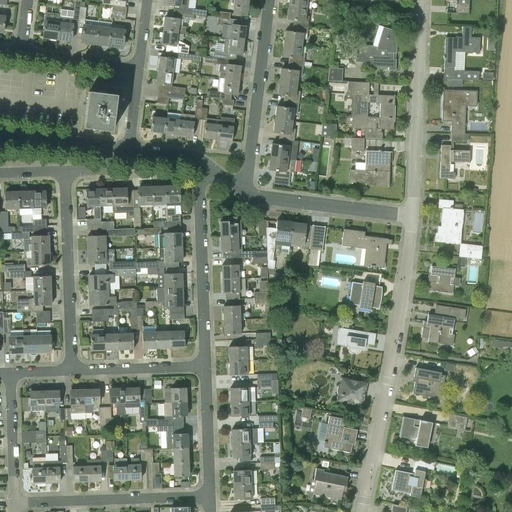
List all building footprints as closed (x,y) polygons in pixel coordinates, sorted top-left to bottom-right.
[(173,12),(194,15),(206,16),(207,10),(181,7),(182,0),(166,0),(166,6),(173,7),(173,12)] [(239,0),(234,0),(233,13),(247,15),(249,1),(239,0)] [(289,0),(289,7),(307,9),(308,2),(311,2),(311,0),(289,0)] [(455,14),(469,14),(469,7),(459,7),(459,0),(446,0),(446,1),(456,2),(455,14)] [(73,22),(78,23),(80,7),(81,1),(75,1),(73,11),(72,22),(73,22)] [(295,27),(308,28),(309,17),(306,16),(307,9),(289,7),(287,19),(296,21),(295,27)] [(60,9),(59,17),(57,39),(71,41),(73,24),(73,22),(72,22),(73,11),(60,9)] [(163,31),(178,33),(185,34),(186,27),(179,26),(180,19),(194,21),(194,15),(173,12),(172,18),(164,17),(163,31)] [(43,38),(57,39),(59,17),(47,15),(46,21),(45,21),(43,38)] [(81,42),(95,44),(97,27),(84,25),(81,42)] [(229,39),(244,41),(245,27),(231,25),(229,39)] [(95,44),(109,46),(112,29),(97,27),(95,44)] [(284,44),(302,46),(303,39),(306,40),(308,28),(295,27),(294,32),(286,31),(284,44)] [(369,63),(368,67),(388,68),(388,70),(396,70),(396,59),(393,59),(393,53),(396,53),(397,31),(383,27),(377,47),(372,47),(372,46),(355,45),(355,62),(369,63)] [(112,29),(109,46),(123,48),(125,30),(112,29)] [(168,52),(178,53),(187,54),(189,46),(185,45),(179,44),(180,41),(177,40),(178,33),(163,31),(161,45),(169,46),(168,52)] [(444,67),(454,67),(455,52),(479,53),(480,38),(456,37),(456,38),(445,37),(444,67)] [(213,58),(224,59),(225,53),(242,55),(244,41),(229,39),(225,39),(223,53),(214,51),(213,58)] [(291,64),(303,66),(311,67),(312,63),(304,62),(304,54),(301,54),(302,46),(284,44),(282,57),(291,58),(291,64)] [(180,60),(181,60),(189,61),(200,62),(201,56),(187,54),(178,53),(177,59),(180,60)] [(158,71),(173,73),(175,58),(160,57),(158,71)] [(219,78),(239,81),(241,67),(224,64),(224,59),(213,58),(204,57),(204,61),(205,62),(219,64),(218,72),(220,72),(219,78)] [(279,82),(297,84),(298,77),(302,77),(303,66),(291,64),(290,70),(281,69),(279,82)] [(328,81),(342,81),(343,69),(329,68),(328,81)] [(467,71),(454,70),(454,79),(466,80),(467,71)] [(156,85),(171,87),(173,73),(158,71),(156,85)] [(222,99),(231,100),(231,94),(237,95),(239,81),(219,78),(217,92),(209,91),(208,97),(222,99)] [(286,102),(298,103),(300,92),(296,91),(297,84),(279,82),(278,95),(287,96),(286,102)] [(380,117),(394,118),(395,96),(369,95),(369,83),(348,82),(347,92),(346,92),(345,99),(351,99),(351,116),(354,116),(367,117),(368,103),(380,103),(380,117)] [(451,122),(451,133),(464,134),(465,106),(476,107),(477,91),(452,90),(452,92),(443,92),(442,121),(451,122)] [(114,117),(118,117),(120,117),(121,111),(115,110),(117,95),(102,93),(88,92),(84,128),(98,129),(112,131),(114,117)] [(200,119),(201,108),(202,100),(197,99),(195,115),(181,114),(180,120),(178,135),(192,137),(194,119),(200,119)] [(275,119),(293,121),(294,114),(297,115),(298,103),(286,102),(285,108),(276,107),(275,119)] [(218,140),(219,125),(220,120),(206,118),(207,109),(201,108),(200,119),(206,120),(203,138),(218,140)] [(354,116),(353,128),(393,130),(394,118),(380,117),(367,117),(354,116)] [(150,132),(165,133),(167,118),(152,117),(150,132)] [(165,133),(178,135),(180,120),(167,118),(165,133)] [(281,139),(294,140),(295,129),(292,129),(293,121),(275,119),(273,132),(282,133),(281,139)] [(321,136),(336,137),(336,125),(322,124),(321,136)] [(219,125),(218,140),(232,141),(233,127),(219,125)] [(464,142),(464,134),(451,133),(451,142),(464,142)] [(351,150),(364,151),(364,139),(352,138),(351,150)] [(270,157),(288,159),(289,152),(292,152),(294,140),(281,139),(281,145),(272,144),(270,157)] [(440,178),(449,179),(450,162),(469,163),(469,151),(453,150),(453,145),(441,145),(440,178)] [(329,178),(330,147),(320,146),(320,178),(329,178)] [(366,183),(366,184),(389,185),(389,172),(386,172),(386,152),(381,152),(381,151),(379,151),(379,152),(366,151),(365,163),(355,163),(355,170),(350,170),(350,183),(366,183)] [(288,159),(270,157),(269,170),(277,171),(277,177),(289,179),(291,167),(287,167),(288,159)] [(152,205),(166,205),(166,186),(151,187),(152,205)] [(166,205),(174,205),(179,205),(179,186),(166,186),(166,205)] [(138,206),(152,205),(151,187),(137,187),(138,206)] [(100,206),(113,206),(114,188),(99,189),(100,206)] [(133,218),(133,208),(133,198),(127,198),(127,188),(114,188),(113,206),(113,213),(126,213),(126,218),(133,218)] [(87,206),(94,206),(94,219),(100,219),(100,206),(99,189),(86,189),(87,206)] [(19,208),(32,208),(31,191),(19,192),(19,208)] [(31,191),(32,208),(46,207),(45,191),(31,191)] [(5,209),(19,208),(19,192),(4,192),(5,209)] [(166,222),(180,221),(180,215),(175,215),(174,205),(166,205),(166,222)] [(79,206),(79,217),(92,217),(92,207),(79,206)] [(435,242),(460,244),(463,210),(452,209),(452,208),(450,207),(449,208),(442,208),(440,233),(436,233),(435,242)] [(220,237),(238,236),(238,225),(241,224),(241,216),(228,217),(228,221),(220,221),(220,237)] [(258,236),(266,236),(266,220),(258,220),(258,236)] [(101,222),(101,230),(107,230),(114,229),(114,221),(101,222)] [(266,237),(267,251),(267,257),(267,264),(267,269),(274,269),(275,261),(273,260),(274,248),(280,249),(281,245),(289,246),(290,244),(292,223),(277,221),(275,238),(266,237)] [(303,249),(309,250),(311,232),(306,231),(306,225),(292,223),(290,244),(303,246),(303,249)] [(318,250),(322,251),(325,227),(312,225),(311,232),(309,250),(307,265),(316,266),(318,250)] [(164,248),(181,247),(181,232),(163,233),(163,234),(161,234),(160,228),(154,228),(143,228),(143,234),(158,234),(159,248),(164,248)] [(134,229),(114,229),(107,230),(107,237),(134,236),(134,229)] [(365,232),(352,230),(343,229),(341,246),(372,250),(371,257),(367,257),(366,266),(383,269),(387,244),(384,244),(384,239),(388,240),(388,239),(364,236),(365,232)] [(49,236),(30,237),(29,237),(29,232),(11,233),(11,240),(24,239),(24,244),(31,244),(31,251),(49,250),(49,236)] [(87,250),(106,250),(106,235),(93,236),(87,236),(87,250)] [(267,251),(239,251),(238,236),(220,237),(221,252),(223,252),(223,259),(252,258),(267,257),(267,251)] [(481,259),(482,246),(462,244),(461,257),(465,257),(481,259)] [(164,248),(164,262),(182,262),(181,247),(164,248)] [(31,265),(31,266),(44,265),(50,265),(49,250),(31,251),(26,251),(26,259),(27,265),(31,265)] [(94,264),(107,264),(106,250),(87,250),(88,264),(94,264)] [(109,262),(109,270),(135,269),(135,261),(109,262)] [(222,279),(239,279),(239,264),(222,265),(222,279)] [(438,283),(429,282),(428,291),(446,293),(447,285),(450,285),(450,278),(454,278),(455,269),(431,266),(430,275),(439,276),(438,283)] [(89,290),(108,290),(108,283),(114,283),(114,276),(123,276),(123,278),(135,277),(135,269),(109,270),(109,275),(88,276),(89,290)] [(164,288),(183,287),(182,273),(163,274),(164,288)] [(33,291),(51,290),(50,277),(33,277),(33,291)] [(223,293),(240,293),(239,279),(222,279),(223,293)] [(352,282),(348,304),(359,306),(358,308),(370,310),(371,308),(378,309),(380,303),(382,293),(382,287),(374,286),(374,283),(363,282),(362,284),(352,282)] [(166,308),(169,308),(183,307),(183,287),(164,288),(165,308),(166,308)] [(22,312),(36,311),(43,311),(42,305),(51,305),(51,290),(33,291),(33,299),(22,299),(22,312)] [(89,305),(109,305),(114,304),(116,304),(116,303),(116,298),(109,298),(108,290),(89,290),(89,305)] [(224,320),(240,320),(240,305),(223,306),(224,320)] [(430,329),(422,328),(421,337),(428,339),(427,342),(437,343),(438,340),(447,342),(450,328),(453,329),(454,319),(428,314),(426,325),(430,325),(430,329)] [(224,334),(241,333),(240,320),(224,320),(224,334)] [(344,347),(348,347),(348,348),(348,350),(349,351),(349,352),(350,352),(351,353),(352,354),(353,354),(355,354),(356,354),(357,353),(358,353),(359,352),(360,351),(360,350),(361,349),(364,350),(365,344),(373,346),(375,334),(339,328),(337,340),(345,341),(344,347)] [(23,353),(37,353),(37,336),(30,336),(30,330),(23,330),(23,336),(22,336),(23,353)] [(157,348),(171,348),(170,331),(156,332),(157,348)] [(170,331),(171,348),(185,347),(184,331),(170,331)] [(143,349),(157,348),(156,332),(142,332),(143,349)] [(118,334),(119,350),(133,349),(133,333),(118,334)] [(91,351),(105,350),(104,334),(91,335),(91,351)] [(105,350),(119,350),(118,334),(104,334),(105,350)] [(9,354),(23,353),(22,336),(9,336),(9,354)] [(37,336),(37,353),(51,352),(50,336),(37,336)] [(229,361),(247,360),(247,346),(229,347),(229,361)] [(230,375),(248,375),(247,360),(229,361),(230,375)] [(445,371),(453,372),(455,364),(446,363),(445,371)] [(441,373),(415,368),(414,377),(418,378),(417,382),(415,382),(413,393),(429,396),(429,397),(437,398),(439,391),(442,391),(445,376),(440,375),(441,373)] [(337,395),(338,396),(337,401),(362,406),(364,398),(361,397),(364,383),(342,378),(341,383),(340,384),(339,384),(338,385),(338,386),(337,386),(337,387),(337,388),(336,389),(336,390),(336,391),(336,392),(336,393),(337,394),(337,395)] [(230,402),(249,402),(255,402),(254,387),(230,388),(230,402)] [(125,409),(125,407),(124,388),(110,389),(111,404),(116,404),(116,409),(125,409)] [(124,388),(125,407),(139,407),(139,422),(145,422),(145,406),(145,403),(144,389),(138,389),(138,388),(124,388)] [(165,403),(186,402),(186,388),(164,388),(165,403)] [(85,405),(99,404),(98,389),(84,390),(85,405)] [(44,391),(45,406),(59,405),(58,390),(44,391)] [(65,409),(65,420),(71,420),(71,413),(85,413),(85,405),(84,390),(70,390),(71,408),(65,409)] [(31,406),(45,406),(44,391),(30,391),(31,406)] [(164,403),(164,417),(164,420),(156,420),(157,426),(172,425),(183,425),(182,416),(187,416),(186,402),(165,403),(164,403)] [(231,417),(249,416),(249,402),(230,402),(231,417)] [(304,406),(302,415),(311,416),(312,407),(304,406)] [(458,428),(464,429),(467,418),(461,416),(458,428)] [(417,422),(405,420),(403,435),(416,437),(415,446),(425,448),(430,422),(417,420),(417,422)] [(173,448),(188,448),(187,434),(172,434),(172,425),(157,426),(157,431),(165,431),(166,448),(173,448)] [(328,425),(323,448),(350,453),(352,444),(354,444),(357,430),(343,427),(343,428),(328,425)] [(232,444),(250,443),(257,443),(257,428),(249,428),(249,429),(231,429),(232,444)] [(232,458),(250,457),(250,443),(232,444),(232,458)] [(173,462),(188,462),(188,448),(173,448),(173,462)] [(395,470),(391,490),(410,494),(410,496),(420,498),(422,488),(425,488),(426,480),(423,479),(427,460),(415,458),(415,459),(417,459),(414,474),(395,470)] [(114,480),(127,480),(127,465),(126,459),(114,459),(114,465),(114,480)] [(100,462),(101,462),(101,460),(87,460),(87,466),(87,481),(88,481),(101,481),(100,462)] [(188,462),(173,462),(174,477),(189,476),(188,462)] [(127,465),(127,480),(140,480),(140,464),(127,465)] [(74,482),(87,481),(87,466),(74,466),(74,482)] [(46,468),(46,483),(60,482),(59,472),(61,472),(61,467),(46,468)] [(33,483),(46,483),(46,468),(33,468),(33,483)] [(316,481),(313,495),(341,500),(344,486),(346,487),(348,477),(323,472),(324,470),(316,469),(314,480),(316,481)] [(233,485),(251,484),(251,470),(233,471),(233,485)] [(234,499),(252,499),(251,484),(233,485),(234,499)]
